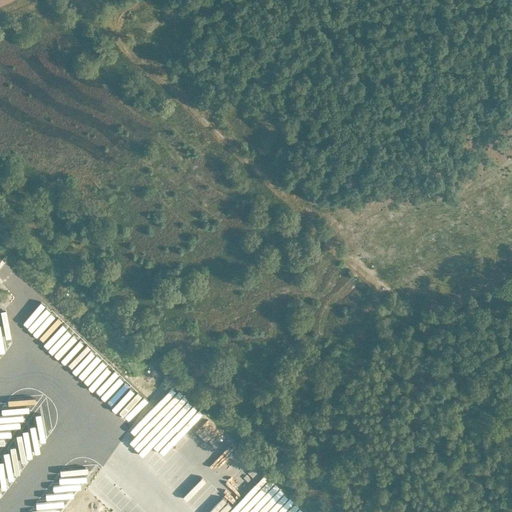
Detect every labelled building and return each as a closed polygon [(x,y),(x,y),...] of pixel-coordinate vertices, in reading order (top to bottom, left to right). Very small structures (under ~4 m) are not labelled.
[(0,369),(0,391),(11,377),(0,369)] [(38,420),(44,423),(50,412),(45,409),(38,420)] [(31,441),(39,429),(33,425),(25,437),(31,441)] [(67,475),(84,452),(77,448),(60,470),(67,475)] [(88,457),(79,470),(85,474),(94,461),(88,457)] [(76,472),(69,485),(76,488),(83,475),(76,472)]
